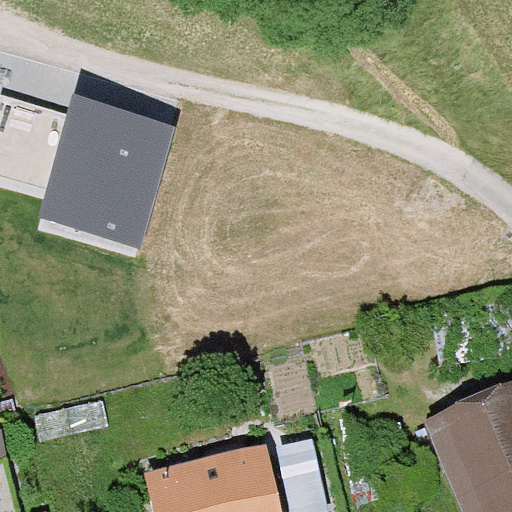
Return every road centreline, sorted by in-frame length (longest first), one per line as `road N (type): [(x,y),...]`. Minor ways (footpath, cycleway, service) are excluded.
road 1 (track): [(0,25),(30,42),(168,82),(298,110)]
road 2 (residential): [(298,110),(423,145),(511,205)]
